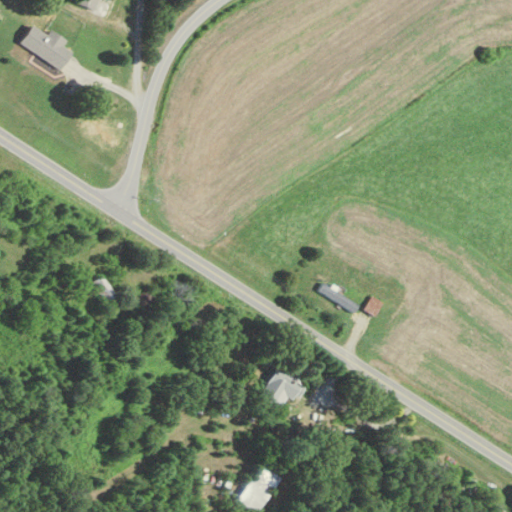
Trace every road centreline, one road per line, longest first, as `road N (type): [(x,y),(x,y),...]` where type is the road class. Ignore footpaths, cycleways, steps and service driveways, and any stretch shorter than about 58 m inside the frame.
road 1 (residential): [(511,462),(0,134)]
road 2 (residential): [(113,206),(172,48),(217,0)]
